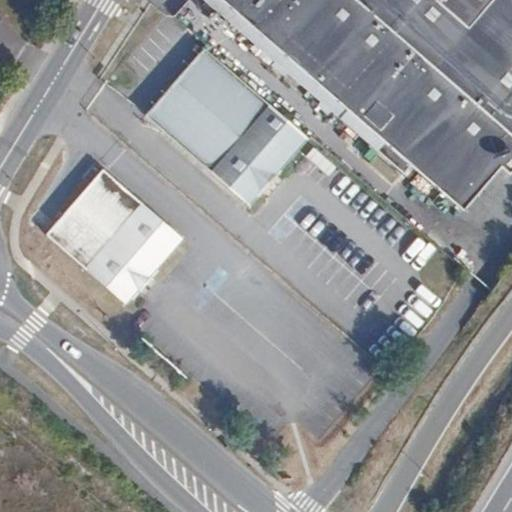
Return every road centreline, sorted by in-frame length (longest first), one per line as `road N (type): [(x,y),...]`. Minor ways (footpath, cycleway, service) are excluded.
road 1 (tertiary): [(271,511),(64,345),(0,282)]
road 2 (tertiary): [(0,328),(52,362),(198,511)]
road 3 (primary): [(511,322),(385,511)]
road 4 (residential): [(0,166),(102,0)]
